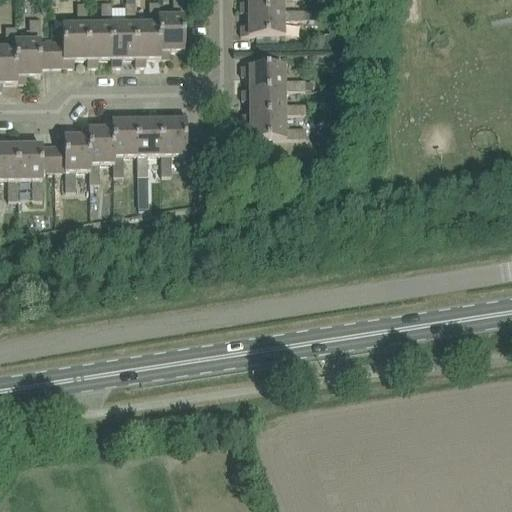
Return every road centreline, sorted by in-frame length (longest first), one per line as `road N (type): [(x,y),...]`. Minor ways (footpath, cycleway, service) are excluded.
road 1 (primary): [(0,397),(511,316)]
road 2 (unclassified): [(0,353),(511,275)]
road 3 (residential): [(222,94),(73,96),(57,112),(0,112)]
